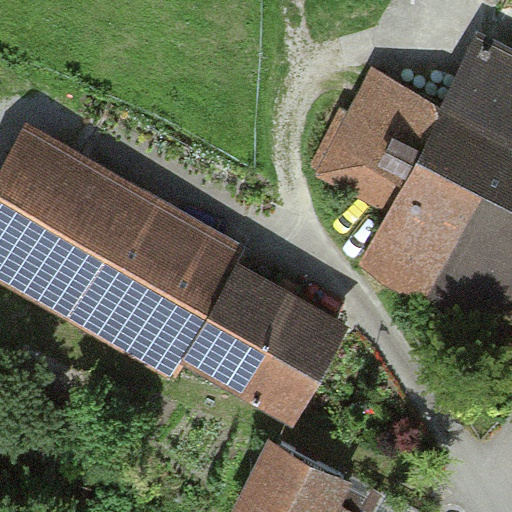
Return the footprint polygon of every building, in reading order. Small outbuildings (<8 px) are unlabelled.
[(0,0),(0,59),(14,0),(0,0)] [(511,37),(496,30),(461,102),(387,65),(331,177),(405,213),(380,264),(511,329),(511,37)] [(261,243),(47,118),(0,197),(0,255),(189,366),(200,348),(255,254),(261,243)] [(255,254),(200,348),(320,418),(375,324),(255,254)] [(329,511),(348,476),(277,440),(239,511),(329,511)]
